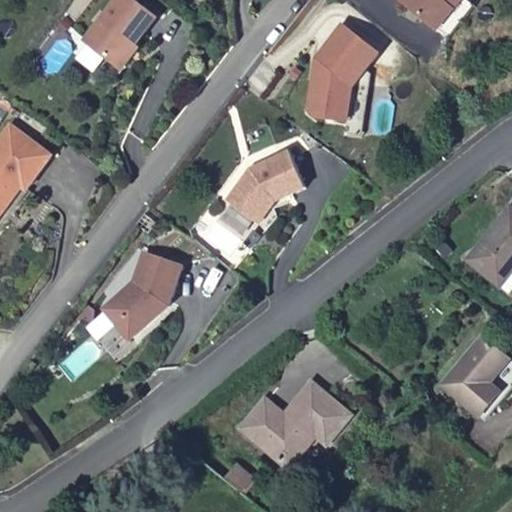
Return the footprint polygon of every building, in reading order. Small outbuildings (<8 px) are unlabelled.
[(163,13),(145,0),(118,0),(91,36),(125,63),(163,13)] [(409,0),(408,3),(445,33),(473,2),(475,0),(409,0)] [(473,2),(445,33),(454,42),(482,11),(473,2)] [(385,54),(350,24),(323,57),(328,61),(325,79),(320,78),(316,109),(322,115),(353,119),(357,86),(365,76),(385,54)] [(374,83),(365,76),(357,86),(353,119),(351,134),(368,136),(374,83)] [(17,122),(0,144),(0,207),(6,212),(22,191),(14,184),(20,177),(28,182),(32,186),(58,152),(17,122)] [(257,166),(234,197),(266,221),(276,208),(274,202),(313,185),(297,148),(257,166)] [(14,184),(22,191),(28,182),(20,177),(14,184)] [(511,211),(510,210),(467,260),(498,287),(511,270),(511,211)] [(141,280),(116,300),(143,331),(175,303),(189,263),(151,250),(141,280)] [(511,270),(498,287),(508,295),(511,290),(511,270)] [(116,300),(110,306),(136,336),(143,331),(116,300)] [(91,307),(77,318),(87,330),(94,323),(95,312),(91,307)] [(511,367),(477,337),(435,383),(472,414),(491,392),(497,397),(511,380),(511,367)] [(309,426),(328,442),(350,414),(303,376),(276,409),(264,399),(241,427),(282,460),(309,426)] [(237,465),(226,479),(245,494),(256,480),(237,465)]
